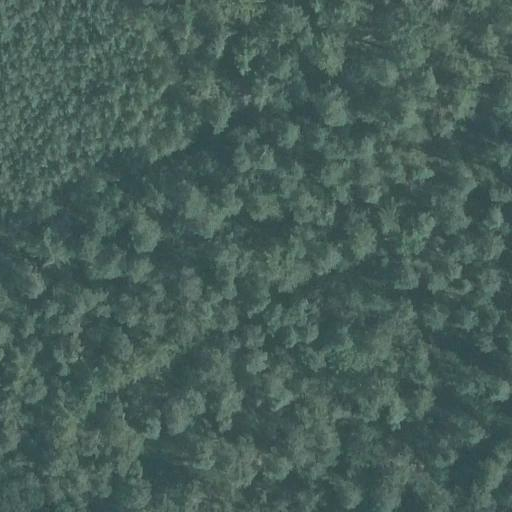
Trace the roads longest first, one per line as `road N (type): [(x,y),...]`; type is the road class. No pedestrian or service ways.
road 1 (track): [(434,0),(221,114),(151,0)]
road 2 (track): [(221,114),(0,239)]
